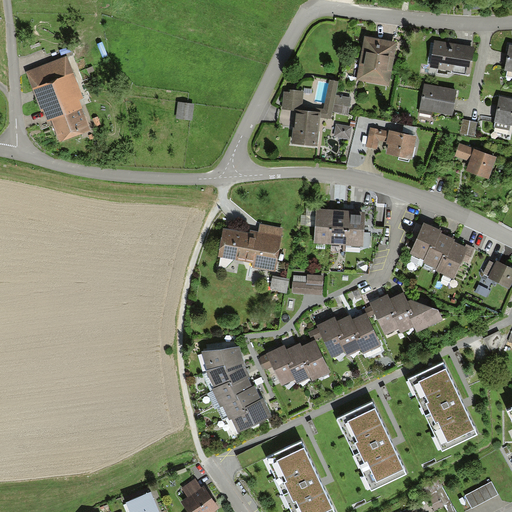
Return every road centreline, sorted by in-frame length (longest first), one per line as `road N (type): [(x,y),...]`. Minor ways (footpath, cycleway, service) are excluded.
road 1 (residential): [(226,177),(231,152),(304,13),(511,21)]
road 2 (track): [(210,463),(191,422),(179,337),(183,292),(226,177)]
road 3 (unclassified): [(511,240),(401,189),(346,176),(226,177)]
road 4 (unclassified): [(226,177),(132,179),(16,153)]
road 5 (unclassified): [(5,0),(16,153)]
